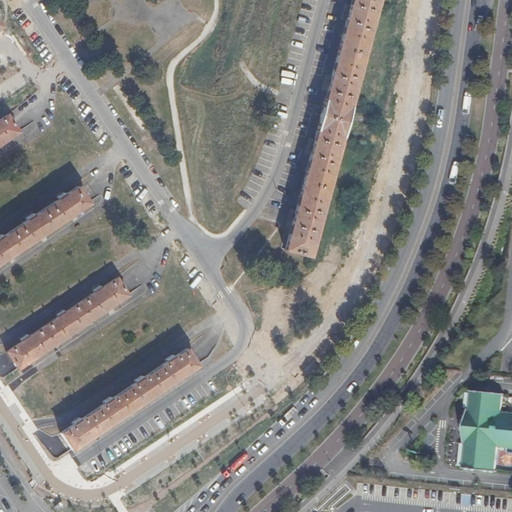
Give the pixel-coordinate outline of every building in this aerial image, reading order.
[(349,106),(358,72),(360,70),(368,41),(367,39),(376,5),(378,4),(378,0),(351,0),(342,34),(341,35),(333,63),(335,64),(326,99),(323,101),(316,129),(317,131),(307,167),(306,168),(298,195),(300,197),(285,250),(309,256),(323,205),(325,203),(332,174),(331,172),(340,139),(342,136),(348,116),(350,108),(349,106)] [(0,143),(18,132),(7,116),(0,119),(0,143)] [(79,208),(81,208),(87,204),(76,188),(64,195),(61,192),(55,196),(58,200),(33,216),(31,212),(24,217),(27,220),(19,226),(2,237),(0,234),(0,261),(1,259),(17,249),(18,249),(31,241),(32,239),(47,229),(49,229),(63,220),(63,219),(79,208)] [(13,360),(18,368),(35,357),(58,342),(82,325),(111,307),(127,295),(115,278),(100,288),(98,284),(91,288),(94,293),(65,313),(62,308),(54,313),(57,317),(28,337),(25,333),(18,337),(21,342),(7,351),(13,360)] [(77,446),(78,443),(94,433),(96,433),(109,425),(109,423),(125,413),(128,412),(141,403),(141,401),(157,391),(159,391),(171,382),(172,381),(187,371),(188,372),(195,366),(185,350),(173,358),(170,355),(164,359),(166,362),(141,379),(139,375),(133,379),(135,383),(110,400),(108,396),(102,400),(103,404),(80,420),(77,417),(71,421),(73,425),(61,433),(65,440),(71,449),(77,446)] [(464,442),(466,443),(466,445),(461,445),(459,466),(464,467),(464,469),(495,473),(498,449),(511,449),(511,414),(502,413),(504,395),(473,392),(472,394),(466,394),(465,408),(470,409),(470,412),(467,412),(466,422),(462,422),(461,426),(460,431),(465,432),(464,442)]
